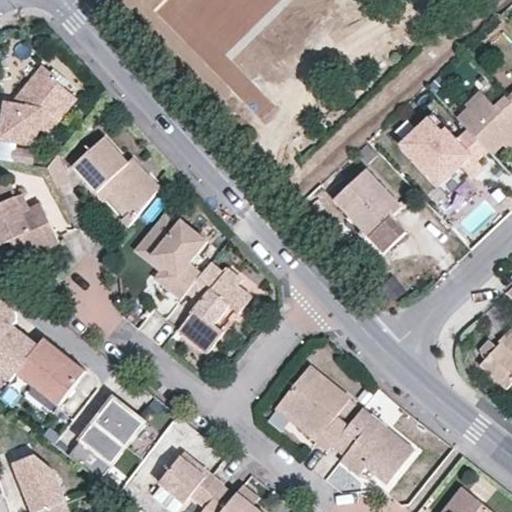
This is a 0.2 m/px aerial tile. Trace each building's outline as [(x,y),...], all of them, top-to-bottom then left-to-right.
[(40,130),(52,131),(78,98),(58,81),(56,83),(41,69),(24,89),(29,93),(22,105),(13,104),(5,102),(0,128),(0,134),(17,137),(16,143),(38,146),(40,130)] [(29,93),(24,89),(13,104),(22,105),(29,93)] [(467,106),(482,92),(479,90),(465,103),(467,106)] [(511,100),(506,94),(494,105),(482,92),(467,106),(457,116),(467,127),(488,148),(491,151),(501,141),(511,130),(511,100)] [(430,112),(397,144),(436,184),(455,166),(464,175),(468,179),(482,167),(475,160),(455,139),(430,112)] [(467,127),(455,139),(475,160),(488,148),(467,127)] [(511,143),(511,130),(501,141),(507,148),(511,143)] [(0,134),(0,140),(16,143),(17,137),(0,134)] [(376,153),(366,142),(357,149),(367,160),(376,153)] [(94,199),(102,191),(130,213),(125,219),(123,222),(130,229),(162,189),(122,157),(118,163),(93,143),(67,176),(94,199)] [(399,200),(364,164),(333,194),(368,230),(380,219),(389,210),(399,200)] [(464,175),(455,166),(436,184),(445,194),(464,175)] [(0,246),(0,248),(13,243),(20,257),(38,249),(40,254),(61,246),(40,202),(28,208),(21,210),(13,193),(8,182),(0,180),(0,246)] [(19,191),(13,193),(21,210),(28,208),(19,191)] [(125,219),(130,213),(102,191),(94,199),(103,207),(106,203),(125,219)] [(389,210),(380,219),(368,230),(379,241),(383,246),(404,225),(389,210)] [(166,217),(147,244),(162,256),(160,260),(179,277),(170,290),(184,301),(190,294),(203,277),(191,267),(208,243),(183,223),(179,228),(166,217)] [(381,253),(363,235),(356,242),(374,260),(381,253)] [(157,280),(170,290),(179,277),(160,260),(162,256),(147,244),(140,254),(163,273),(157,280)] [(40,254),(38,249),(20,257),(23,265),(42,259),(40,254)] [(232,270),(227,276),(213,264),(203,277),(190,294),(202,304),(208,308),(202,315),(197,311),(182,332),(210,355),(226,334),(219,327),(235,307),(243,313),(254,299),(242,287),(246,281),(232,270)] [(380,287),(392,300),(407,287),(394,274),(380,287)] [(14,305),(0,293),(0,374),(5,378),(17,367),(36,343),(15,323),(14,305)] [(197,311),(202,315),(208,308),(202,304),(197,311)] [(511,334),(508,331),(499,341),(500,343),(497,346),(490,355),(482,364),(510,388),(511,386),(511,334)] [(58,400),(84,367),(43,334),(36,343),(17,367),(58,400)] [(490,355),(497,346),(490,340),(483,349),(490,355)] [(338,414),(351,398),(310,364),(279,402),(318,434),(314,438),(328,449),(331,444),(349,423),(338,414)] [(143,417),(112,393),(68,449),(99,473),(143,417)] [(314,438),(318,434),(279,402),(275,407),(314,438)] [(360,473),(367,464),(372,459),(378,464),(374,470),(388,481),(415,448),(363,405),(349,423),(331,444),(342,454),(340,457),(360,473)] [(195,464),(198,460),(186,450),(183,454),(195,464)] [(198,460),(195,464),(183,454),(163,479),(187,499),(194,492),(210,505),(227,484),(198,460)] [(38,455),(15,460),(34,511),(43,511),(68,504),(56,468),(38,455)] [(372,459),(367,464),(374,470),(378,464),(372,459)] [(177,511),(187,499),(163,479),(153,491),(177,511)] [(267,511),(242,491),(240,494),(227,484),(210,505),(204,511),(267,511)] [(447,511),(492,511),(465,489),(447,511)]
